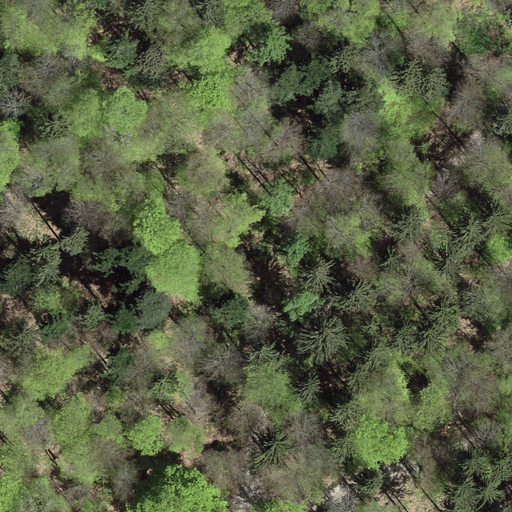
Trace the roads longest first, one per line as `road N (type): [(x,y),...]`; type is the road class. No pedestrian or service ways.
road 1 (track): [(511,101),(301,332),(267,405),(233,511)]
road 2 (track): [(289,511),(511,432)]
